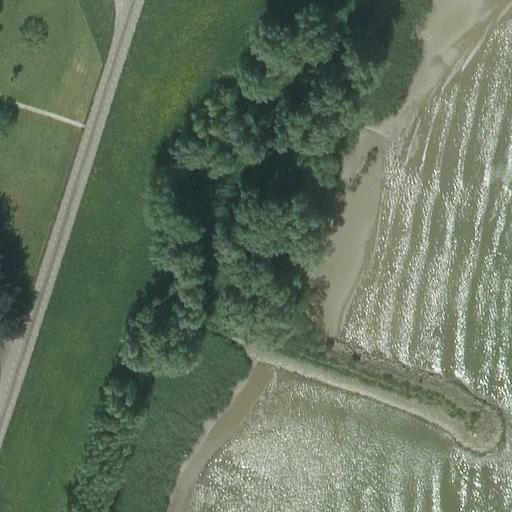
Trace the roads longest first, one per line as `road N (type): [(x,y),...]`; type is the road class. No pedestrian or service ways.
road 1 (track): [(50,469),(200,0)]
road 2 (tertiary): [(0,432),(136,0)]
